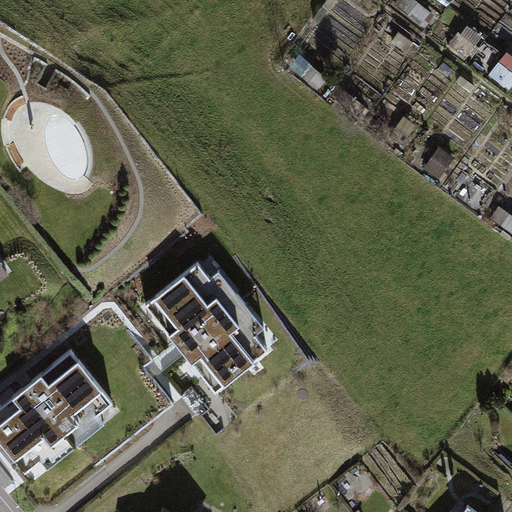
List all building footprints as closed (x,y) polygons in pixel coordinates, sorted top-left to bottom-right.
[(511,46),(507,44),(493,73),(511,82),(511,46)] [(0,282),(11,275),(0,259),(0,282)] [(211,278),(200,264),(148,307),(219,393),(272,350),(260,334),(268,328),(221,270),(211,278)] [(97,416),(113,403),(71,351),(0,408),(0,438),(23,467),(37,456),(47,468),(103,423),(97,416)] [(480,511),(468,502),(460,511),(480,511)]
